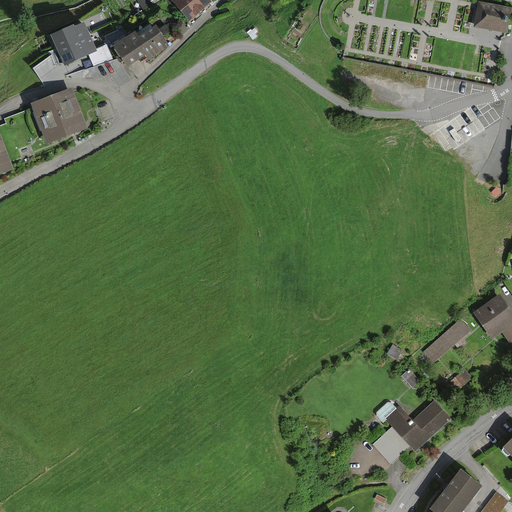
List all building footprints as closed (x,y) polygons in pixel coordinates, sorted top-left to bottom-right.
[(176,0),(175,1),(193,21),(214,3),(211,0),(176,0)] [(510,9),(481,4),(477,25),(507,30),(510,9)] [(89,56),(98,52),(97,49),(85,24),(75,28),(74,26),(51,37),(64,67),(89,56)] [(134,33),(112,48),(126,68),(144,56),(147,61),(166,49),(163,39),(156,26),(138,39),(134,33)] [(98,52),(89,56),(94,67),(114,60),(107,45),(97,49),(98,52)] [(49,142),(84,129),(71,95),(36,107),(49,142)] [(0,176),(16,170),(2,130),(0,130),(0,176)] [(511,311),(500,295),(473,313),(481,326),(493,342),(503,334),(511,346),(511,311)] [(463,338),(471,331),(461,320),(423,353),(433,364),(455,345),(460,351),(468,344),(465,340),(463,338)] [(404,350),(394,343),(387,354),(397,360),(404,350)] [(410,369),(402,376),(413,388),(420,381),(410,369)] [(460,390),(473,379),(466,370),(452,381),(460,390)] [(399,404),(396,407),(392,403),(388,403),(377,412),(377,417),(383,422),(385,420),(392,428),(373,444),(377,448),(392,465),(411,448),(413,451),(429,438),(429,437),(450,419),(434,400),(412,419),(399,404)] [(467,511),(486,489),(463,471),(433,509),(437,511),(467,511)] [(497,492),(481,511),(501,511),(510,501),(497,492)] [(377,495),(375,500),(385,505),(387,499),(377,495)]
